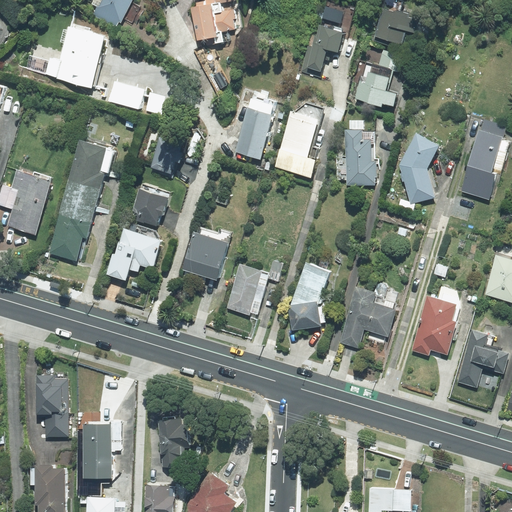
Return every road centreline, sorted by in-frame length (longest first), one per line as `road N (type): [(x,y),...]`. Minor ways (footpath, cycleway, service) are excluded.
road 1 (secondary): [(0,296),(287,384)]
road 2 (secondary): [(287,384),(511,452)]
road 3 (residential): [(282,511),(287,384)]
